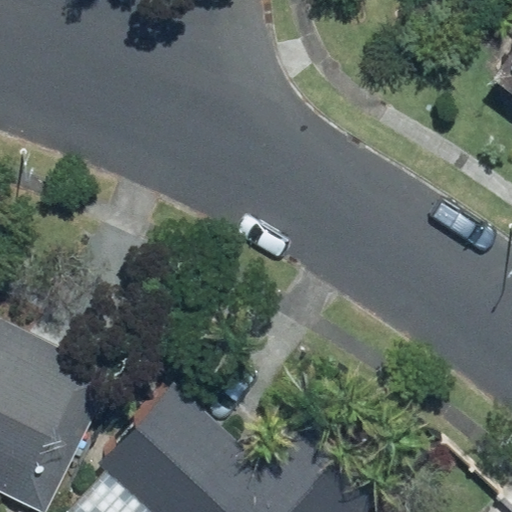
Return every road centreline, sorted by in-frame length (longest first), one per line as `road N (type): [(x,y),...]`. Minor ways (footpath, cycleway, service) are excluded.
road 1 (residential): [(188,119),(310,182),(511,322)]
road 2 (residential): [(0,47),(89,74),(188,119)]
road 3 (residential): [(219,0),(188,119)]
